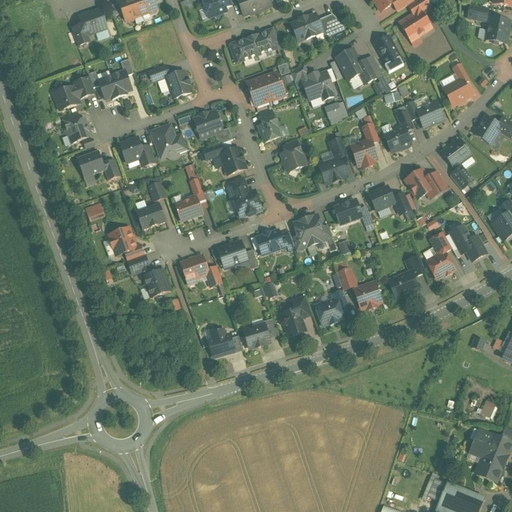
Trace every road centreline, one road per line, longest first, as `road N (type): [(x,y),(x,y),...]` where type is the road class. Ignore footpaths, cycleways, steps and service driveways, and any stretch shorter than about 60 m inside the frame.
road 1 (tertiary): [(511,273),(415,327),(144,411)]
road 2 (tertiary): [(112,396),(0,88)]
road 3 (residential): [(278,217),(361,188),(425,153),(511,68)]
road 4 (residential): [(233,92),(278,217)]
